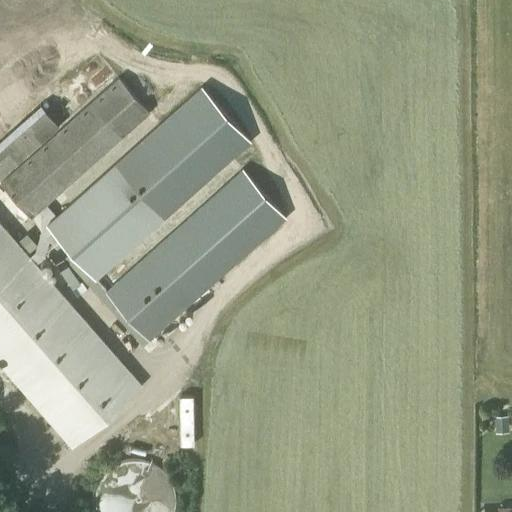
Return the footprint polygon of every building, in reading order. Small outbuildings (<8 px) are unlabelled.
[(0,184),(31,219),(151,113),(118,76),(0,182),(0,184)] [(95,281),(165,219),(250,141),(201,86),(115,163),(45,224),(95,281)] [(0,178),(60,126),(40,103),(0,138),(0,178)] [(149,341),(286,218),(241,168),(104,291),(149,341)] [(0,358),(78,444),(146,382),(0,220),(0,358)] [(173,511),(174,504),(174,503),(173,494),(171,487),(168,481),(162,474),(156,469),(148,465),(138,462),(130,462),(122,463),(115,465),(107,470),(102,475),(98,481),(93,489),(91,497),(91,504),(92,511),(91,511),(173,511)]
